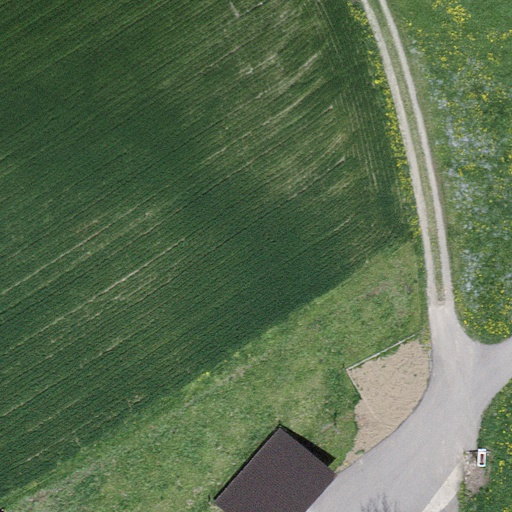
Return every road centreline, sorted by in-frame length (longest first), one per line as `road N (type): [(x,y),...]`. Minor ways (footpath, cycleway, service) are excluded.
road 1 (track): [(448,406),(444,296),(398,70),(372,0)]
road 2 (track): [(446,511),(448,406),(511,357)]
road 3 (track): [(448,406),(382,511)]
